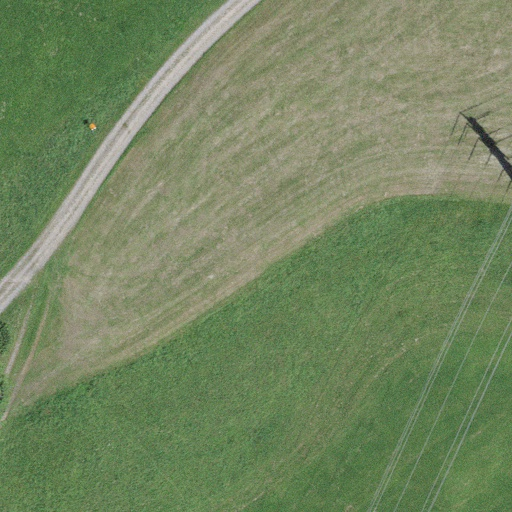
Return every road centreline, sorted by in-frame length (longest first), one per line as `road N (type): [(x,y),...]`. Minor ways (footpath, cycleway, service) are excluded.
road 1 (track): [(250,0),(164,81),(0,299)]
road 2 (track): [(57,228),(52,268),(0,411)]
